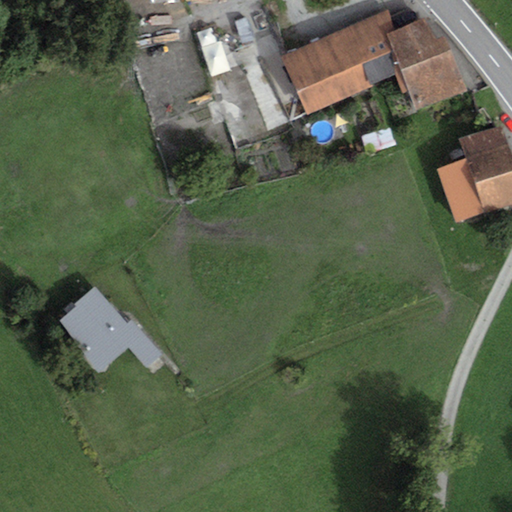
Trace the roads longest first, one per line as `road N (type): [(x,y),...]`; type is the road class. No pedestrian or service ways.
road 1 (track): [(160,401),(188,415),(308,348),(505,277)]
road 2 (track): [(440,511),(447,422),(470,347),(511,265)]
